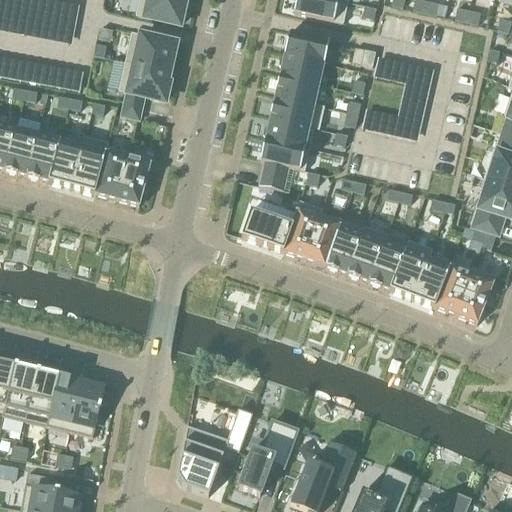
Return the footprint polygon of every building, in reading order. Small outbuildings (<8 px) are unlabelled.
[(184,0),(139,0),(135,19),(179,29),(186,0),(184,0)] [(323,0),(296,0),(293,16),(343,27),(348,4),(345,4),(345,5),(323,0)] [(392,0),(391,9),(403,12),(405,0),(392,0)] [(415,2),(412,14),(424,16),(426,5),(415,2)] [(426,5),(424,16),(435,19),(438,7),(426,5)] [(364,9),(362,21),(373,24),(376,12),(364,9)] [(457,11),(454,23),(466,26),(468,14),(457,11)] [(468,14),(466,26),(478,28),(480,17),(468,14)] [(500,22),(497,34),(508,37),(511,25),(500,22)] [(289,36),(284,58),(324,67),(329,45),(289,36)] [(131,37),(124,66),(169,76),(175,47),(131,37)] [(96,48),(94,59),(104,61),(106,49),(96,48)] [(354,51),(351,66),(360,69),(364,53),(354,51)] [(364,53),(360,69),(372,71),(375,55),(364,53)] [(490,53),(487,64),(495,66),(497,54),(490,53)] [(280,60),(278,68),(281,71),(279,79),(319,88),(324,67),(284,58),(283,59),(284,59),(280,60)] [(124,66),(118,95),(127,97),(125,105),(133,107),(141,109),(143,101),(164,106),(169,87),(166,86),(169,76),(124,66)] [(276,93),(274,100),(314,109),(314,108),(319,88),(279,79),(279,80),(276,93)] [(353,83),(351,95),(363,98),(365,86),(353,83)] [(13,91),(11,101),(23,103),(25,94),(13,91)] [(508,119),(502,137),(511,140),(511,91),(504,118),(508,119)] [(25,94),(23,103),(35,106),(37,96),(25,94)] [(58,100),(57,110),(68,112),(70,102),(58,100)] [(272,107),(270,120),(270,121),(314,131),(314,132),(319,133),(324,110),(314,108),(314,109),(274,100),(273,107),(272,107)] [(70,102),(68,112),(80,114),(82,104),(70,102)] [(125,105),(122,119),(130,120),(133,107),(125,105)] [(349,105),(346,116),(358,119),(360,107),(349,105)] [(93,106),(91,116),(103,118),(105,109),(93,106)] [(133,107),(130,120),(138,122),(141,109),(133,107)] [(346,116),(343,128),(355,131),(358,119),(346,116)] [(264,130),(263,138),(265,141),(264,142),(309,152),(314,132),(314,131),(270,121),(268,129),(264,130)] [(0,127),(0,173),(4,175),(15,132),(0,127)] [(15,132),(4,175),(17,179),(17,178),(27,181),(38,138),(15,132)] [(335,136),(333,148),(344,150),(347,139),(335,136)] [(492,153),(483,183),(487,184),(488,183),(511,191),(511,140),(502,137),(497,155),(492,153)] [(27,181),(26,181),(39,184),(49,187),(60,144),(38,138),(27,181)] [(82,149),(71,192),(93,198),(106,151),(107,151),(108,146),(84,140),(81,149),(82,149)] [(264,142),(259,164),(264,165),(261,177),(286,183),(288,171),(304,174),(309,152),(264,142)] [(60,144),(49,187),(71,192),(82,149),(81,149),(60,144)] [(106,151),(93,198),(116,204),(128,157),(107,151),(106,151)] [(128,157),(116,204),(139,210),(151,163),(128,157)] [(308,175),(305,187),(317,190),(320,178),(308,175)] [(261,177),(258,190),(283,195),(286,183),(261,177)] [(342,182),(340,192),(352,195),(354,185),(342,182)] [(487,184),(473,229),(497,237),(503,219),(511,222),(511,191),(488,183),(487,184)] [(354,185),(352,195),(364,197),(366,188),(354,185)] [(389,193),(387,203),(398,205),(401,195),(389,193)] [(401,195),(398,205),(410,208),(412,198),(401,195)] [(431,202),(429,212),(441,215),(443,205),(431,202)] [(290,229),(281,256),(304,264),(320,217),(321,217),(322,213),(299,205),(290,229)] [(443,205),(441,215),(453,218),(455,208),(443,205)] [(250,215),(241,242),(281,256),(290,229),(250,215)] [(320,217),(304,264),(325,271),(342,225),(321,217),(320,217)] [(342,225),(325,271),(326,271),(326,272),(338,276),(347,279),(364,233),(363,233),(342,225)] [(347,279),(347,280),(359,284),(359,283),(369,287),(384,245),(385,246),(387,239),(364,230),(363,233),(364,233),(347,279)] [(474,234),(471,243),(482,247),(485,237),(474,234)] [(482,247),(481,251),(491,254),(495,240),(485,237),(482,247)] [(405,253),(390,295),(412,303),(428,262),(432,253),(408,244),(405,253)] [(369,287),(368,287),(380,292),(381,291),(390,295),(405,253),(385,246),(384,245),(369,287)] [(428,262),(412,303),(433,311),(449,270),(448,270),(428,262)] [(449,270),(433,311),(455,320),(472,274),(471,273),(450,265),(448,270),(449,270)] [(472,274),(455,320),(477,328),(495,280),(472,271),(471,273),(472,274)] [(0,365),(0,414),(2,415),(3,416),(15,369),(0,365)] [(2,415),(1,420),(24,426),(37,375),(29,373),(29,370),(17,367),(17,369),(15,368),(15,369),(3,416),(2,415)] [(37,375),(24,426),(47,431),(59,380),(51,378),(51,375),(39,372),(39,374),(37,374),(37,375)] [(59,380),(47,431),(69,436),(81,385),(70,383),(70,382),(59,380)] [(81,385),(69,436),(92,442),(99,414),(100,414),(101,410),(100,409),(104,391),(81,385)] [(186,430),(177,480),(183,492),(208,500),(225,452),(238,456),(252,418),(237,413),(227,444),(187,430),(186,430)] [(252,454),(238,491),(260,499),(271,467),(284,472),(298,435),(271,425),(260,457),(252,454)] [(307,465),(289,510),(294,511),(319,511),(328,489),(340,493),(340,494),(341,494),(356,457),(328,446),(328,447),(320,469),(319,469),(319,470),(307,465)] [(12,448),(10,460),(18,462),(20,450),(12,448)] [(20,450),(18,462),(26,463),(28,451),(20,450)] [(57,457),(55,469),(63,470),(65,458),(57,457)] [(65,458),(63,470),(71,472),(73,460),(65,458)] [(354,511),(385,511),(400,511),(413,480),(386,468),(373,499),(362,494),(354,511)] [(25,489),(20,511),(79,511),(80,509),(78,508),(80,499),(48,493),(50,481),(27,477),(25,489)] [(466,511),(470,504),(456,498),(450,511),(443,511),(424,503),(420,511),(466,511)]
